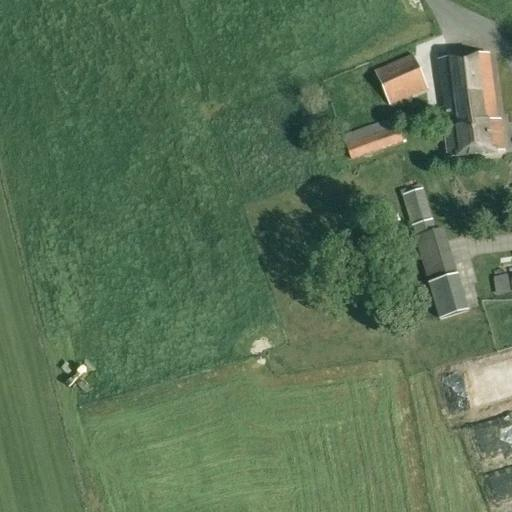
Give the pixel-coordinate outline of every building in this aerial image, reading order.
[(497,122),(489,55),(438,62),(447,130),(444,131),(448,161),(504,154),(500,121),(497,122)] [(374,74),(390,108),(428,90),(413,57),(374,74)] [(352,160),(402,143),(396,127),(390,129),(387,120),(343,136),(352,160)] [(402,197),(411,229),(433,222),(423,191),(402,197)] [(433,222),(411,229),(428,286),(458,277),(444,230),(436,233),(433,222)] [(501,292),(511,291),(511,273),(500,274),(501,292)] [(469,312),(468,311),(458,277),(428,286),(438,321),(469,312)] [(488,453),(499,447),(492,433),(480,439),(488,453)] [(511,461),(489,468),(495,492),(511,487),(511,461)]
